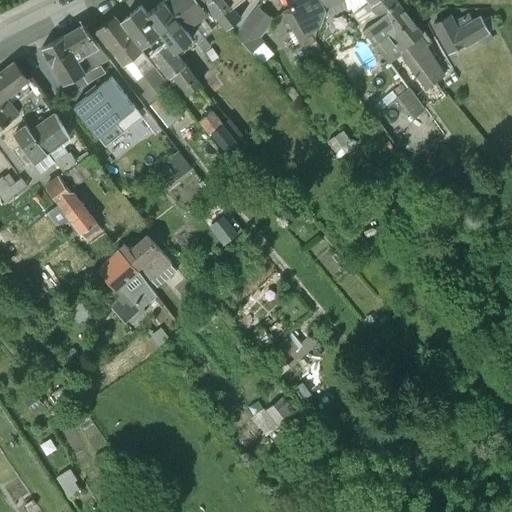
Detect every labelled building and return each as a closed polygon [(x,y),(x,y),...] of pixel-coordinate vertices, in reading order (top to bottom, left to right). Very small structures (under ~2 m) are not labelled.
[(182,22),(166,0),(147,14),(161,32),(168,42),(175,51),(192,38),(181,23),(182,22)] [(202,4),(198,0),(165,0),(166,0),(182,22),(181,23),(192,38),(198,47),(206,42),(192,21),(207,11),(202,4)] [(207,0),(202,4),(207,11),(208,13),(216,17),(226,28),(240,18),(230,5),(237,0),(207,0)] [(322,0),(290,0),(295,8),(283,13),(299,44),(310,39),(298,15),(322,3),(324,2),(322,0)] [(322,0),(324,2),(322,3),(328,15),(338,10),(333,0),(322,0)] [(397,0),(396,0),(370,0),(381,13),(397,0)] [(422,33),(397,0),(381,13),(389,23),(405,43),(422,33)] [(370,2),(357,12),(366,24),(379,14),(370,2)] [(141,6),(123,21),(143,46),(161,32),(147,14),(141,6)] [(379,14),(366,24),(374,34),(389,23),(381,13),(379,14)] [(455,23),(450,15),(434,24),(451,53),(478,37),(489,31),(483,21),(481,17),(473,22),(469,14),(455,23)] [(492,16),(483,21),(489,31),(496,27),(492,16)] [(142,51),(114,17),(96,31),(123,65),(124,66),(129,61),(142,51)] [(99,47),(83,26),(43,49),(57,72),(88,55),(87,54),(99,47)] [(489,31),(478,37),(482,45),(493,39),(489,31)] [(175,51),(168,42),(150,56),(168,80),(175,75),(188,92),(199,84),(175,51)] [(88,55),(57,72),(65,85),(108,58),(99,47),(87,54),(88,55)] [(139,73),(130,80),(149,104),(159,96),(161,94),(156,88),(163,81),(151,63),(142,51),(129,61),(139,73)] [(202,52),(193,59),(203,72),(212,65),(202,52)] [(139,73),(129,61),(124,66),(123,65),(120,67),(130,80),(139,73)] [(13,63),(0,73),(0,128),(10,120),(5,113),(13,107),(6,97),(27,80),(13,63)] [(112,77),(74,106),(106,146),(143,116),(112,77)] [(169,88),(163,81),(156,88),(161,94),(169,88)] [(159,96),(149,104),(167,126),(177,118),(159,96)] [(216,116),(211,111),(200,120),(210,132),(222,123),(229,118),(223,111),(216,116)] [(57,113),(31,130),(47,152),(68,136),(57,113)] [(222,123),(210,132),(221,145),(232,136),(222,123)] [(26,124),(14,133),(35,161),(47,152),(31,130),(26,124)] [(91,153),(65,172),(75,183),(90,172),(95,180),(106,173),(91,153)] [(171,182),(191,171),(182,154),(162,165),(171,182)] [(10,185),(2,175),(0,176),(0,192),(7,202),(26,187),(19,178),(10,185)] [(78,202),(59,176),(46,186),(60,203),(69,216),(83,205),(79,201),(78,202)] [(69,216),(60,203),(49,212),(62,229),(65,227),(72,236),(80,230),(87,239),(102,228),(96,221),(83,205),(69,216)] [(220,216),(212,228),(229,241),(238,229),(220,216)] [(170,261),(147,235),(131,249),(125,243),(114,254),(120,260),(126,255),(136,267),(140,264),(152,277),(170,261)] [(114,254),(99,268),(114,285),(107,292),(129,317),(138,309),(142,313),(146,310),(128,290),(141,278),(134,270),(136,267),(126,255),(120,260),(114,254)] [(267,433),(294,413),(283,398),(256,418),(267,433)]
